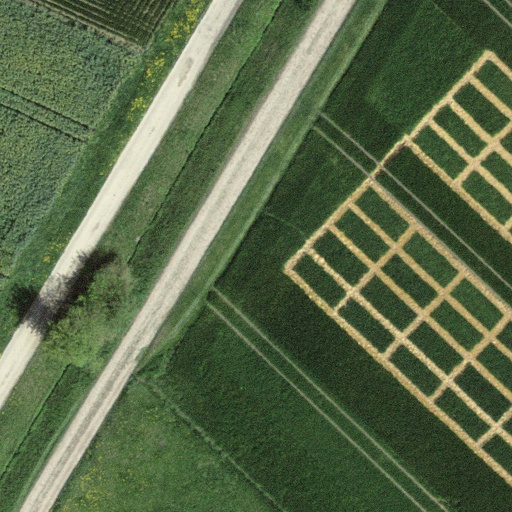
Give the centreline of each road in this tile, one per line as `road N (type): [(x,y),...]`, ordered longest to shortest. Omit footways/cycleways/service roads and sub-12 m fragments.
road 1 (track): [(38,511),(344,0)]
road 2 (track): [(0,373),(221,0)]
